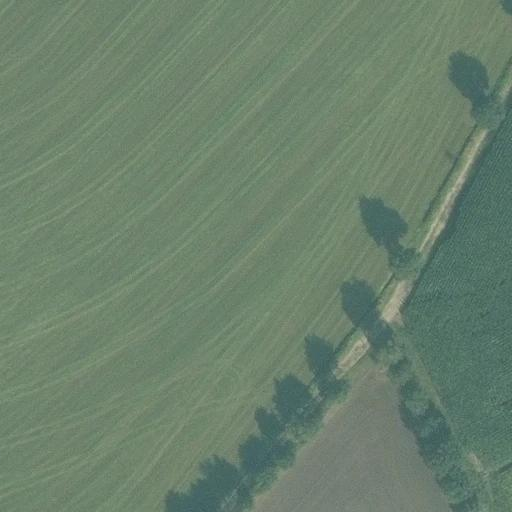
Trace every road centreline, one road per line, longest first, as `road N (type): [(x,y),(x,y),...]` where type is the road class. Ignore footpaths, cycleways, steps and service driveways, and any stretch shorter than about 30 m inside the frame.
road 1 (track): [(511,80),(387,318)]
road 2 (track): [(387,318),(226,511)]
road 3 (track): [(472,511),(387,318)]
